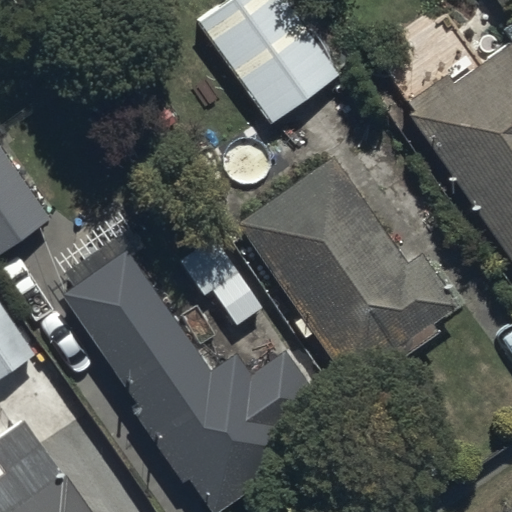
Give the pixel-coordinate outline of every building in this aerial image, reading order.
[(292,0),(220,0),(197,16),(268,116),(339,66),(292,0)] [(511,30),(406,110),(511,251),(511,30)] [(0,138),(0,243),(49,208),(0,138)] [(405,251),(330,146),(234,215),(345,369),(377,346),(386,358),(437,321),(431,313),(458,294),(420,241),(405,251)] [(124,238),(60,282),(178,475),(187,469),(208,504),(253,477),(256,481),(341,429),(285,338),(246,362),(234,343),(208,359),(124,238)] [(0,370),(34,349),(0,297),(0,370)] [(100,511),(23,411),(0,428),(0,457),(3,461),(0,463),(0,511),(100,511)]
